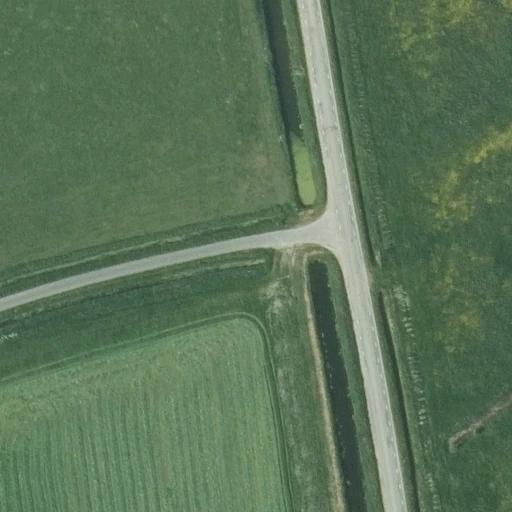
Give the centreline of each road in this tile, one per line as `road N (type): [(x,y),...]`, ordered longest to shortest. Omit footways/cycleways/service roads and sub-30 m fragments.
road 1 (unclassified): [(0,308),(98,275),(346,224)]
road 2 (tertiary): [(390,511),(346,224)]
road 3 (tertiary): [(346,224),(309,0)]
